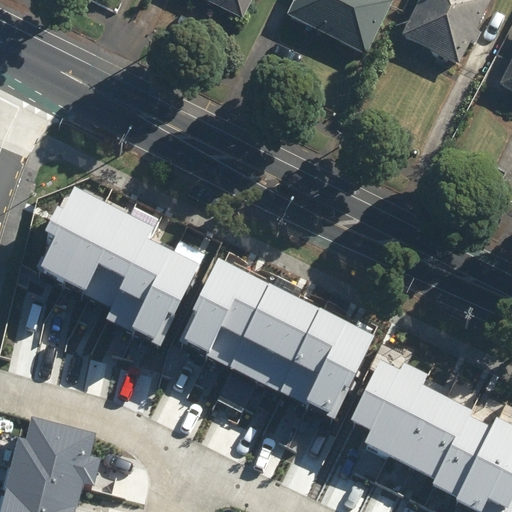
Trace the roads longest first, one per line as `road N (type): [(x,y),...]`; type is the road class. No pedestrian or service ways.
road 1 (tertiary): [(511,299),(42,64)]
road 2 (residential): [(189,463),(111,415),(0,385)]
